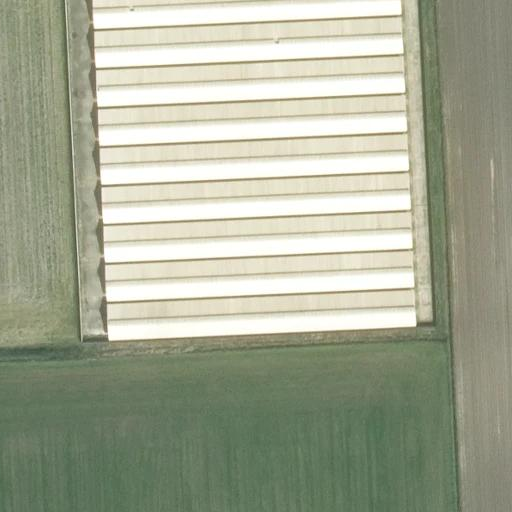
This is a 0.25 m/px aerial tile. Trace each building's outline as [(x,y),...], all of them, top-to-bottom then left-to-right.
[(94,0),(95,25),(402,11),(401,0),(94,0)] [(402,15),(95,29),(97,63),(403,49),(402,15)] [(98,102),(405,88),(404,54),(97,68),(98,102)] [(406,93),(99,107),(100,141),(407,127),(406,93)] [(102,181),(409,166),(407,132),(101,146),(102,181)] [(409,170),(102,185),(104,220),(411,206),(409,170)] [(106,258),(413,244),(411,210),(104,224),(106,258)] [(412,248),(106,262),(108,297),(414,283),(412,248)] [(109,337),(416,322),(415,287),(107,302),(109,337)]
